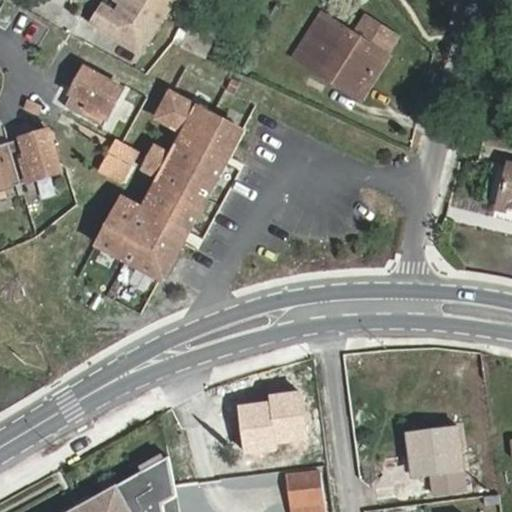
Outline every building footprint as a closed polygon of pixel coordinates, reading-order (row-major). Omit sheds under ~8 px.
[(142,54),(166,18),(140,0),(126,0),(123,6),(117,14),(107,29),(142,54)] [(140,0),(166,18),(178,0),(140,0)] [(117,14),(106,6),(95,21),(107,29),(117,14)] [(328,80),(333,72),(372,97),(407,39),(374,19),(368,29),(375,33),(373,36),(380,41),(377,47),(363,38),(327,15),(315,35),(326,42),(308,68),(328,80)] [(213,27),(193,18),(170,45),(199,58),(213,27)] [(368,29),(363,38),(377,47),(380,41),(373,36),(375,33),(368,29)] [(299,62),(308,68),(326,42),(315,35),(299,62)] [(120,87),(83,64),(68,89),(69,89),(61,101),(98,123),(120,87)] [(367,104),(372,97),(333,72),(328,80),(367,104)] [(236,136),(165,98),(152,123),(172,134),(181,139),(213,157),(227,153),(236,136)] [(58,173),(46,131),(5,142),(17,184),(30,180),(30,181),(58,173)] [(172,134),(168,140),(177,145),(181,139),(172,134)] [(120,166),(118,172),(150,190),(135,217),(126,211),(122,217),(132,222),(127,231),(145,241),(150,232),(170,243),(149,282),(154,285),(181,237),(146,218),(159,194),(165,197),(177,176),(171,173),(184,149),(218,168),(227,153),(213,157),(181,139),(177,145),(175,144),(161,170),(155,182),(153,184),(120,166)] [(5,142),(0,143),(0,189),(4,188),(3,187),(17,184),(5,142)] [(181,237),(218,168),(184,149),(171,173),(177,176),(165,197),(159,194),(146,218),(181,237)] [(511,159),(508,159),(495,205),(511,209),(511,159)] [(103,165),(96,162),(89,176),(95,179),(103,165)] [(109,187),(117,173),(103,165),(95,179),(109,187)] [(155,182),(161,170),(154,166),(152,166),(150,165),(148,165),(147,166),(146,167),(144,169),(144,170),(143,172),(144,173),(144,175),(146,177),(147,178),(155,182)] [(126,210),(117,206),(113,212),(122,217),(126,211),(126,210)] [(170,243),(150,232),(145,241),(127,231),(132,222),(113,212),(111,211),(90,249),(149,282),(170,243)] [(459,430),(430,433),(430,438),(411,440),(414,465),(422,465),(424,480),(434,480),(436,497),(468,493),(459,430)] [(176,483),(168,444),(92,488),(96,495),(65,511),(62,506),(51,511),(167,511),(163,491),(176,483)] [(296,477),(302,510),(333,506),(328,473),(296,477)] [(92,488),(62,506),(65,511),(96,495),(92,488)]
